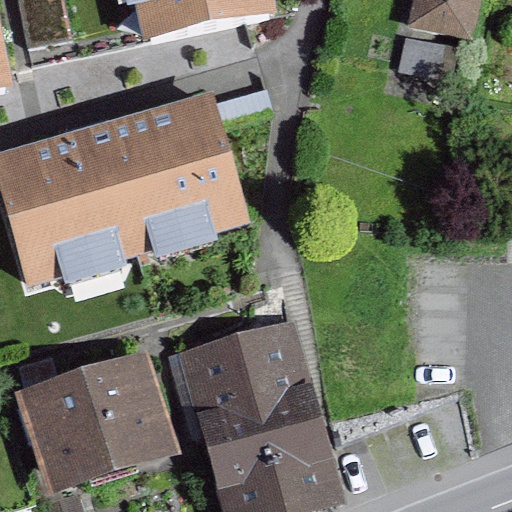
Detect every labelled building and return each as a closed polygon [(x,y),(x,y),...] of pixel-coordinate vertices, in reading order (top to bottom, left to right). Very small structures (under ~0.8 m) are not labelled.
[(3,0),(0,0),(0,100),(22,96),(3,0)] [(278,0),(146,0),(157,52),(284,26),(278,0)] [(482,0),(423,0),(416,34),(473,46),(482,0)] [(456,95),(463,58),(408,47),(401,84),(456,95)] [(218,116),(11,178),(48,301),(255,239),(218,116)] [(294,335),(190,368),(236,511),(342,511),(351,509),(294,335)] [(154,382),(49,413),(78,511),(184,480),(154,382)]
